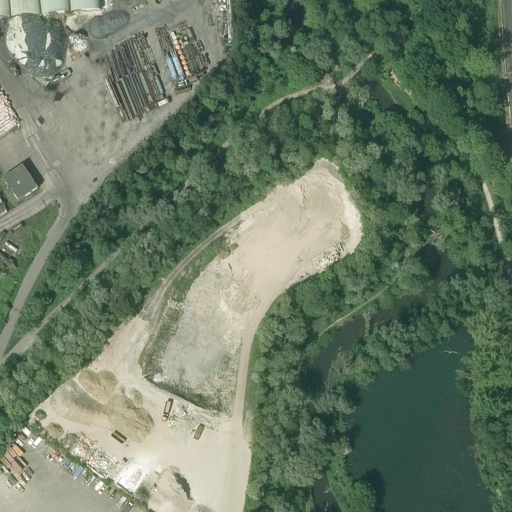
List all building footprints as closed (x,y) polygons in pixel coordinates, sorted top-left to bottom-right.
[(0,0),(0,16),(100,11),(99,0),(0,0)] [(171,19),(172,30),(186,28),(185,17),(171,19)] [(18,202),(38,189),(23,166),(3,179),(18,202)] [(131,309),(95,355),(112,369),(148,323),(131,309)] [(126,404),(130,406),(136,394),(127,390),(119,409),(123,411),(126,404)]
